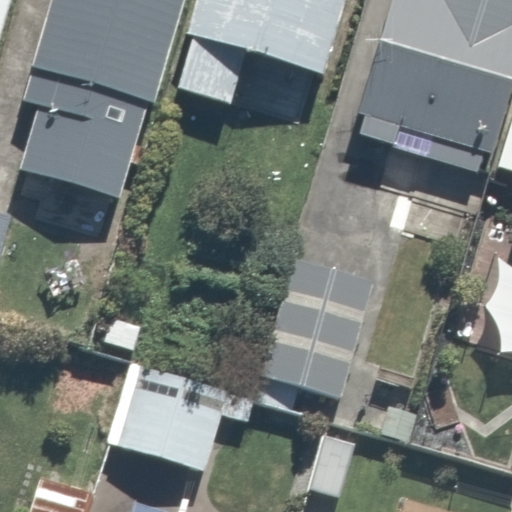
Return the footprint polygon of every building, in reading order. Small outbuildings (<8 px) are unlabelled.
[(0,0),(0,88),(18,0),(0,0)] [(200,0),(60,0),(24,114),(45,120),(27,179),(134,213),(172,92),(200,0)] [(200,0),(172,92),(236,112),(248,75),(338,103),(370,0),(200,0)] [(511,0),(398,0),(356,127),(511,180),(511,276),(489,345),(511,352),(511,0)] [(418,180),(322,158),(271,379),(368,401),(418,180)] [(28,217),(0,212),(0,321),(9,323),(28,217)] [(236,406),(140,372),(111,455),(207,489),(236,406)] [(102,511),(107,500),(56,482),(45,511),(102,511)]
